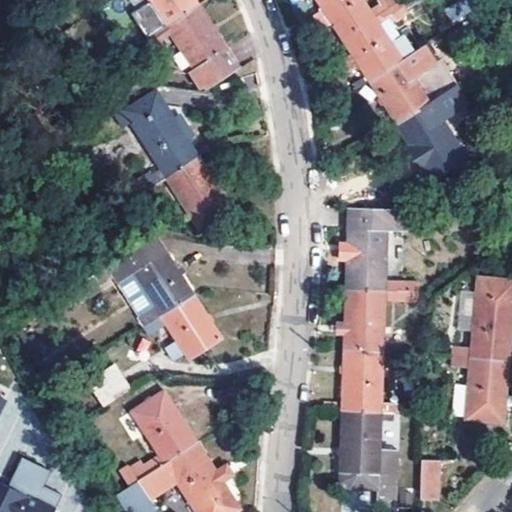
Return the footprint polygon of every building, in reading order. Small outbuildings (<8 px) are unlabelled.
[(148,0),(163,23),(167,29),(198,9),(192,0),(148,0)] [(393,0),(387,0),(369,12),(361,0),(315,0),(341,40),(400,3),(400,2),(396,4),(393,0)] [(400,3),(341,40),(369,82),(401,63),(396,54),(377,24),(387,18),(404,8),(406,13),(426,0),(402,0),(400,2),(400,3)] [(201,89),(245,81),(198,9),(167,29),(180,48),(177,51),(184,63),(189,61),(195,72),(192,73),(201,89)] [(377,24),(396,54),(405,48),(387,18),(377,24)] [(167,29),(163,23),(153,30),(157,35),(159,35),(167,29)] [(157,35),(145,44),(152,53),(165,44),(159,35),(157,35)] [(369,82),(396,126),(454,89),(458,87),(442,62),(437,65),(426,48),(401,63),(369,82)] [(454,89),(396,126),(424,169),(420,172),(427,185),(465,161),(435,113),(459,97),(454,89)] [(161,173),(133,191),(137,197),(166,179),(199,158),(156,94),(128,113),(136,127),(133,129),(161,173)] [(136,127),(128,113),(126,110),(113,118),(123,135),(133,129),(136,127)] [(199,158),(166,179),(199,231),(231,210),(213,181),(199,158)] [(397,294),(416,295),(416,286),(385,285),(387,235),(403,236),(405,213),(348,211),(345,291),(385,293),(397,294)] [(154,236),(122,256),(108,266),(138,315),(136,316),(144,328),(150,325),(161,318),(193,298),(154,236)] [(511,285),(477,282),(475,297),(472,336),(470,353),(452,351),(452,359),(508,364),(511,332),(511,285)] [(385,293),(345,291),(344,325),(335,325),(335,335),(344,335),(344,353),(383,354),(385,301),(385,293)] [(475,297),(463,296),(459,335),(472,336),(475,297)] [(161,318),(165,325),(176,342),(164,349),(171,361),(183,354),(188,362),(220,341),(193,298),(161,318)] [(161,318),(150,325),(155,332),(165,325),(161,318)] [(401,407),(382,406),(383,373),(388,374),(389,355),(383,354),(344,353),(343,369),(342,412),(381,414),(393,414),(400,414),(401,407)] [(469,368),(467,389),(457,389),(456,408),(465,408),(464,421),(503,424),(508,364),(452,359),(451,367),(469,368)] [(88,384),(101,404),(129,387),(116,366),(88,384)] [(164,465),(196,444),(163,393),(131,413),(160,459),(164,465)] [(381,414),(342,412),(339,476),(378,478),(378,501),(395,501),(396,451),(380,451),(381,422),(381,414)] [(393,414),(381,414),(381,422),(392,422),(393,414)] [(154,472),(114,498),(123,511),(148,511),(155,507),(151,501),(176,484),(194,511),(233,511),(236,506),(222,484),(231,478),(224,468),(215,473),(196,444),(164,465),(154,472)] [(422,456),(420,500),(437,501),(439,457),(422,456)] [(0,511),(54,511),(62,496),(43,486),(50,471),(22,458),(11,481),(15,483),(11,492),(6,490),(0,486),(0,511)] [(149,466),(154,472),(164,465),(160,459),(149,466)] [(62,492),(68,476),(51,470),(46,486),(62,492)] [(11,481),(6,490),(11,492),(15,483),(11,481)]
